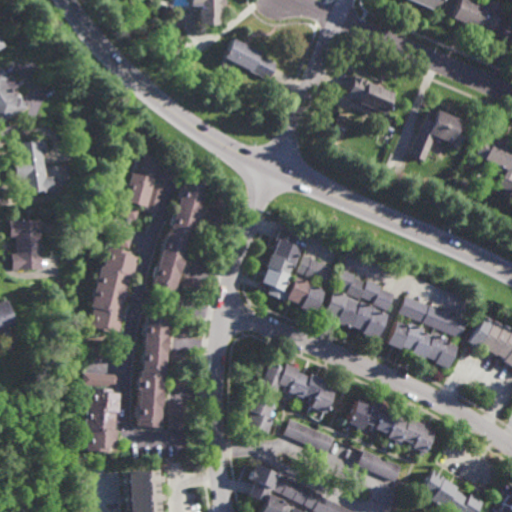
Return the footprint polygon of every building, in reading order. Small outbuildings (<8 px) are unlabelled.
[(221,0),(221,5),(218,5),(218,15),(217,15),(217,23),(216,23),(216,24),(195,24),(195,4),(186,4),(186,0),(221,0)] [(403,0),(437,10),(440,0),(403,0)] [(469,0),(482,5),(483,4),(500,11),(491,31),(477,25),(475,28),(448,16),(454,0),(469,0)] [(272,62),(264,79),(246,71),(246,70),(231,62),(227,70),(216,65),(220,57),(218,57),(228,37),(255,50),(254,54),(272,62)] [(0,68),(5,76),(8,74),(14,85),(8,89),(14,99),(18,97),(24,108),(0,121),(0,68)] [(382,113),(364,106),(362,106),(358,104),(358,103),(356,102),(356,101),(343,95),(352,74),(366,80),(365,81),(391,92),(382,113)] [(446,115),(456,119),(455,123),(464,127),(454,150),(445,146),(446,142),(432,136),(421,162),(407,156),(425,111),(434,114),(435,110),(447,114),(446,115)] [(489,140),(490,137),(499,141),(500,138),(508,141),(506,144),(511,147),(511,185),(509,192),(495,186),(502,169),(472,156),(480,136),(489,140)] [(42,177),(49,177),(51,191),(21,194),(20,180),(13,181),(10,158),(15,157),(14,143),(43,140),(44,153),(39,153),(42,177)] [(154,214),(142,210),(143,208),(119,201),(127,173),(129,174),(134,157),(139,159),(140,155),(156,160),(155,165),(167,168),(154,214)] [(187,240),(185,240),(169,294),(146,288),(162,232),(165,233),(180,179),(203,185),(187,240)] [(225,213),(204,206),(209,194),(230,201),(225,213)] [(133,221),(113,215),(116,203),(137,209),(133,221)] [(39,270),(9,272),(8,255),(13,255),(12,238),(7,239),(6,222),(36,220),(39,270)] [(126,250),(102,243),(106,229),(130,236),(126,250)] [(292,265),(291,265),(286,276),(288,276),(278,300),(266,295),(269,287),(259,283),(264,268),(263,268),(269,254),(270,254),(276,241),(274,240),(277,232),(295,239),(294,242),(295,242),(294,246),(299,249),(292,265)] [(127,278),(124,277),(116,313),(118,314),(114,334),(109,333),(108,335),(86,330),(91,309),(90,309),(99,267),(102,267),(107,248),(121,251),(120,255),(132,258),(127,278)] [(207,254),(203,264),(186,258),(189,248),(207,254)] [(324,285),(295,272),(302,256),(331,268),(324,285)] [(365,283),(366,280),(380,286),(379,289),(393,295),(386,311),(372,305),(372,303),(360,298),(359,300),(331,288),(339,269),(354,275),(352,278),(365,283)] [(198,293),(178,287),(181,276),(201,281),(198,293)] [(312,315),(297,309),(298,307),(284,300),(293,278),(322,290),(312,315)] [(356,304),(357,302),(371,308),(370,309),(385,315),(374,341),(360,335),(361,332),(348,327),(347,330),(333,324),(334,321),(320,315),(329,291),(344,298),(344,299),(356,304)] [(464,322),(457,339),(396,313),(403,296),(464,322)] [(13,326),(0,329),(0,301),(5,300),(13,326)] [(160,377),(158,376),(155,431),(131,430),(135,372),(138,373),(141,317),(164,318),(160,377)] [(490,325),(491,323),(502,330),(503,329),(511,335),(511,367),(509,369),(500,363),(501,361),(494,356),(493,357),(485,352),(484,354),(476,348),(475,349),(465,342),(481,319),(490,325)] [(406,328),(407,324),(421,330),(420,333),(429,337),(431,333),(445,340),(444,343),(456,348),(446,370),(432,364),(433,362),(423,358),(422,361),(408,355),(409,353),(399,348),(398,350),(384,344),(394,323),(406,328)] [(189,338),(169,336),(171,324),(190,326),(189,338)] [(118,359),(82,357),(83,345),(118,347),(118,359)] [(295,371),(294,373),(306,378),(307,376),(321,381),(319,386),(332,391),(322,416),(307,409),(310,401),(300,397),(299,400),(298,399),(296,403),(294,402),(296,399),(284,394),(284,395),(281,394),(283,390),(275,387),(272,394),(271,393),(269,397),(267,396),(268,393),(257,388),(266,366),(273,369),(273,367),(275,368),(272,374),(278,377),(283,365),(295,371)] [(115,389),(81,386),(82,374),(116,376),(115,389)] [(187,390),(166,390),(166,377),(187,377),(187,390)] [(110,395),(114,395),(113,414),(111,414),(110,432),(112,433),(111,452),(107,452),(107,455),(85,453),(86,432),(82,432),(83,410),(86,410),(87,390),(110,392),(110,395)] [(273,410),(270,409),(265,419),(269,421),(264,436),(241,426),(247,414),(243,412),(250,397),(274,407),(273,410)] [(365,412),(370,402),(384,408),(383,410),(396,416),(395,418),(403,421),(399,430),(401,431),(406,421),(433,433),(421,459),(417,457),(418,454),(408,450),(410,446),(399,442),(398,446),(397,445),(396,447),(392,445),(393,444),(381,438),(382,435),(373,431),(372,433),(369,431),(371,427),(363,424),(359,435),(355,433),(356,430),(344,425),(346,421),(345,420),(346,417),(347,417),(354,401),(363,405),(361,411),(365,412)] [(185,418),(165,417),(165,405),(185,405),(185,418)] [(184,431),(165,431),(165,419),(184,419),(184,431)] [(326,454),(281,436),(287,420),(332,438),(326,454)] [(393,482),(355,465),(362,450),(400,466),(393,482)] [(274,477),(274,476),(320,497),(319,498),(350,511),(309,511),(310,511),(268,492),(266,497),(280,504),(279,505),(281,506),(282,504),(284,506),(288,508),(286,511),(290,511),(291,510),(295,511),(257,511),(260,505),(247,499),(253,485),(245,481),(248,473),(249,473),(252,467),(274,477)] [(160,485),(154,485),(155,495),(161,495),(161,503),(155,503),(155,511),(125,511),(123,473),(153,471),(153,477),(159,477),(160,485)] [(443,480),(442,481),(455,489),(454,490),(466,498),(468,496),(480,504),(474,511),(445,511),(442,510),(441,511),(426,502),(429,498),(417,491),(430,472),(443,480)] [(511,511),(497,511),(502,506),(500,505),(507,497),(508,498),(511,493),(511,492),(511,490),(511,511)]
